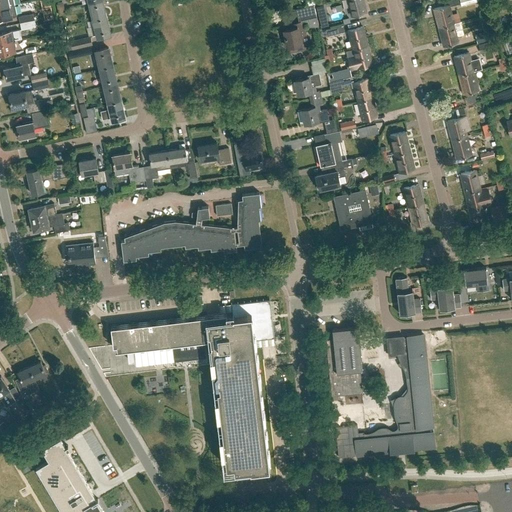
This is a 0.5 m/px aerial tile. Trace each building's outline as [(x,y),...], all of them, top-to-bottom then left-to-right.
[(92,20),(106,17),(101,0),(99,0),(88,3),(89,6),(87,6),(89,14),(91,14),(92,20)] [(363,0),(347,0),(352,16),(366,12),(363,0)] [(17,13),(15,4),(0,7),(0,19),(15,17),(16,16),(17,15),(17,14),(17,13)] [(439,27),(453,24),(448,4),(434,8),(439,27)] [(307,42),(303,23),(302,21),(316,17),(314,5),(297,9),(299,23),(296,24),(297,27),(283,30),(285,39),(283,40),(285,45),(287,45),(288,50),(289,51),(292,52),(308,49),(306,42),(307,42)] [(323,5),(316,7),(317,13),(324,12),(323,5)] [(20,24),(35,21),(33,13),(19,16),(20,24)] [(106,17),(92,20),(94,26),(92,27),(94,34),(96,34),(97,38),(110,35),(106,17)] [(328,26),(326,20),(319,21),(321,28),(328,26)] [(35,21),(20,24),(21,30),(36,27),(35,21)] [(453,24),(439,27),(444,46),(458,42),(453,24)] [(353,49),(367,46),(362,27),(348,31),(353,49)] [(11,31),(0,33),(0,43),(15,40),(21,39),(19,29),(11,31)] [(478,42),(495,38),(493,30),(476,34),(478,42)] [(198,32),(185,33),(186,36),(178,36),(179,48),(199,46),(198,32)] [(508,33),(498,34),(501,49),(511,48),(508,33)] [(70,41),(71,44),(65,45),(67,50),(73,49),(91,44),(90,37),(70,41)] [(16,46),(15,40),(0,43),(0,53),(15,50),(14,47),(16,46)] [(479,45),(481,53),(498,49),(496,40),(479,45)] [(75,49),(77,56),(91,53),(90,46),(75,49)] [(367,46),(353,49),(358,68),(372,64),(367,46)] [(99,68),(112,65),(108,48),(94,51),(95,54),(94,54),(95,63),(97,62),(99,68)] [(454,56),(459,75),(476,70),(482,69),(479,57),(470,59),(468,52),(454,56)] [(7,79),(24,75),(30,74),(29,66),(28,66),(28,63),(34,62),(32,53),(15,57),(16,62),(17,65),(4,68),(7,79)] [(302,64),(305,63),(304,57),(286,61),(289,77),(304,74),(302,64)] [(310,100),(321,97),(319,91),(315,92),(314,86),(321,85),(318,73),(327,71),(324,58),(311,61),(313,74),(306,76),(307,77),(294,80),(298,94),(309,92),(310,100)] [(103,86),(116,83),(112,65),(99,68),(100,74),(98,75),(100,82),(102,82),(103,86)] [(341,75),(350,72),(348,66),(339,68),(341,75)] [(476,70),(459,75),(464,93),(478,90),(474,73),(477,72),(476,70)] [(32,82),(47,79),(46,72),(30,76),(32,82)] [(358,101),(372,97),(367,78),(353,82),(358,101)] [(47,79),(32,82),(34,90),(49,87),(47,79)] [(333,98),(337,97),(336,91),(342,89),(340,80),(330,82),(331,87),(333,98)] [(107,103),(120,100),(116,83),(103,86),(104,89),(102,90),(104,97),(105,97),(107,103)] [(32,98),(31,90),(24,92),(24,91),(9,94),(12,108),(26,105),(28,112),(44,109),(42,100),(37,101),(36,97),(32,98)] [(464,98),(466,104),(475,101),(473,96),(464,98)] [(321,97),(310,100),(312,107),(301,109),(304,124),(316,121),(317,123),(329,120),(327,109),(319,111),(318,105),(322,104),(321,97)] [(372,97),(358,101),(363,120),(377,116),(372,97)] [(120,100),(107,103),(108,109),(100,111),(102,119),(110,117),(111,121),(124,118),(120,100)] [(87,114),(86,109),(85,102),(79,103),(82,116),(87,114)] [(87,116),(83,117),(85,127),(86,133),(96,130),(91,107),(86,109),(87,114),(87,116)] [(19,138),(36,135),(34,127),(49,124),(45,110),(32,113),(34,120),(28,122),(28,123),(17,125),(19,138)] [(73,124),(80,122),(78,112),(71,114),(73,124)] [(447,120),(452,139),(466,135),(465,130),(470,129),(467,115),(447,120)] [(341,129),(356,126),(355,120),(340,123),(341,129)] [(316,144),(320,165),(330,163),(335,162),(342,160),(338,142),(342,141),(340,130),(324,134),(325,142),(316,144)] [(392,154),(410,150),(405,131),(390,135),(394,151),(392,152),(392,154)] [(466,135),(452,139),(456,158),(471,155),(467,138),(466,135)] [(249,173),(249,170),(262,167),(259,151),(244,154),(241,139),(232,141),(239,176),(249,173)] [(217,149),(216,142),(197,145),(199,161),(217,158),(218,164),(230,162),(227,148),(217,149)] [(166,150),(169,164),(169,168),(185,165),(185,168),(188,167),(190,178),(197,177),(193,157),(186,158),(184,147),(166,150)] [(157,170),(169,168),(169,164),(166,150),(148,153),(151,165),(142,166),(145,179),(158,176),(157,170)] [(410,150),(392,154),(393,157),(395,156),(400,173),(414,169),(410,150)] [(482,159),(495,156),(493,150),(480,153),(482,159)] [(145,179),(142,166),(138,167),(138,165),(132,166),(132,164),(130,152),(112,155),(115,175),(129,173),(130,182),(141,180),(140,179),(145,179)] [(330,163),(332,171),(316,175),(319,190),(340,185),(338,177),(345,175),(343,166),(357,163),(355,157),(342,160),(335,162),(330,163)] [(98,171),(95,158),(79,161),(81,175),(93,173),(95,183),(106,181),(104,170),(98,171)] [(52,180),(67,177),(64,164),(35,168),(35,169),(26,171),(32,194),(44,191),(42,180),(52,177),(52,180)] [(465,192),(480,188),(479,186),(475,170),(460,173),(465,192)] [(373,181),(366,182),(368,190),(375,189),(373,181)] [(408,207),(423,203),(418,184),(403,188),(408,207)] [(480,188),(465,192),(470,211),(485,207),(484,205),(491,203),(487,189),(480,191),(480,188)] [(358,225),(359,230),(373,227),(364,190),(334,197),(338,214),(339,214),(342,229),(358,225)] [(164,222),(134,233),(125,236),(125,240),(121,241),(123,260),(136,259),(136,256),(149,254),(148,251),(161,250),(160,247),(185,244),(185,247),(198,245),(198,248),(210,247),(211,250),(223,248),(224,251),(237,250),(236,245),(239,244),(240,244),(244,244),(244,248),(262,246),(259,220),(261,220),(259,207),(261,206),(259,192),(242,194),(242,199),(238,200),(237,227),(234,227),(216,225),(214,225),(204,224),(201,223),(201,217),(209,216),(208,206),(198,208),(197,213),(196,218),(196,223),(176,220),(164,222)] [(60,204),(71,202),(70,195),(58,197),(60,204)] [(38,218),(56,213),(54,203),(44,205),(29,208),(31,219),(38,218)] [(217,216),(233,214),(231,203),(215,205),(217,216)] [(423,203),(408,207),(409,209),(413,225),(428,222),(423,203)] [(494,224),(508,221),(506,212),(492,215),(494,224)] [(38,218),(31,219),(34,230),(49,227),(54,226),(56,233),(68,230),(66,223),(64,224),(61,213),(56,214),(56,213),(38,218)] [(105,238),(105,235),(98,236),(98,237),(99,246),(93,247),(93,242),(66,245),(67,256),(69,256),(69,257),(71,257),(71,256),(74,255),(76,266),(95,264),(95,258),(109,256),(105,238)] [(488,290),(486,267),(457,271),(458,284),(465,283),(465,285),(476,284),(477,291),(488,290)] [(408,290),(406,277),(396,278),(400,314),(421,311),(420,298),(413,299),(412,290),(408,290)] [(511,277),(502,279),(503,290),(511,289),(511,299),(511,277)] [(453,294),(452,285),(429,288),(431,299),(438,298),(440,309),(461,307),(460,293),(453,294)] [(274,338),(270,299),(231,304),(232,313),(227,314),(226,313),(111,326),(113,346),(119,345),(119,350),(127,349),(128,360),(135,359),(136,366),(174,361),(174,359),(205,355),(204,340),(210,339),(213,365),(215,384),(219,383),(220,389),(217,389),(226,466),(234,465),(234,471),(247,469),(250,469),(250,470),(269,468),(256,352),(253,352),(252,347),(256,346),(255,340),(274,338)] [(339,399),(339,395),(362,393),(360,370),(363,370),(358,327),(332,329),(333,339),(326,340),(332,396),(332,395),(333,399),(339,399)] [(387,338),(388,347),(388,354),(397,354),(397,355),(398,356),(398,358),(399,359),(399,361),(400,362),(398,363),(399,367),(401,366),(404,374),(405,375),(405,377),(406,378),(406,380),(406,381),(407,383),(407,384),(407,385),(407,386),(407,387),(408,388),(407,389),(407,390),(407,391),(406,392),(406,393),(403,396),(402,396),(402,395),(401,395),(400,396),(399,396),(398,396),(397,397),(396,397),(396,398),(395,398),(395,399),(391,400),(394,408),(394,411),(394,414),(394,416),(395,419),(396,421),(397,424),(398,425),(397,427),(397,428),(395,429),(395,430),(393,430),(392,430),(391,430),(391,429),(390,429),(389,429),(388,428),(387,428),(386,427),(385,427),(384,427),(383,427),(382,427),(381,427),(380,427),(379,428),(378,428),(377,429),(376,429),(376,430),(374,431),(373,431),(371,432),(370,432),(368,433),(367,433),(365,433),(363,433),(359,434),(358,434),(357,425),(353,425),(335,427),(338,457),(355,455),(356,455),(435,447),(425,354),(425,351),(423,334),(407,336),(403,337),(403,336),(387,338)] [(366,344),(367,374),(380,373),(379,344),(366,344)] [(29,366),(35,378),(42,375),(44,381),(51,378),(45,365),(43,366),(40,361),(29,366)] [(34,378),(35,378),(29,366),(18,372),(21,378),(16,380),(23,396),(39,389),(34,378)] [(1,376),(0,376),(0,396),(7,407),(16,402),(18,405),(24,401),(14,387),(10,390),(1,376)] [(33,414),(39,410),(32,399),(25,403),(33,414)] [(49,412),(50,411),(59,406),(55,399),(46,406),(49,412)] [(19,415),(14,419),(19,425),(24,421),(19,415)] [(14,429),(19,425),(14,419),(9,423),(14,429)] [(0,430),(4,436),(11,431),(4,421),(0,423),(0,430)] [(49,460),(36,468),(61,511),(101,511),(100,509),(102,508),(97,500),(98,499),(97,497),(92,500),(88,493),(92,491),(68,450),(70,449),(68,445),(66,447),(60,438),(42,449),(49,460)]
